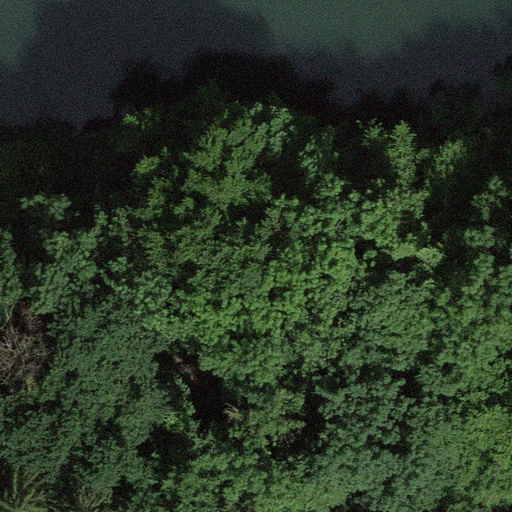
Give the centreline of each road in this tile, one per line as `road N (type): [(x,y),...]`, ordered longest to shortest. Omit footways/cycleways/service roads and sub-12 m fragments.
road 1 (track): [(0,398),(29,407),(511,312)]
road 2 (track): [(416,511),(376,417),(383,332)]
